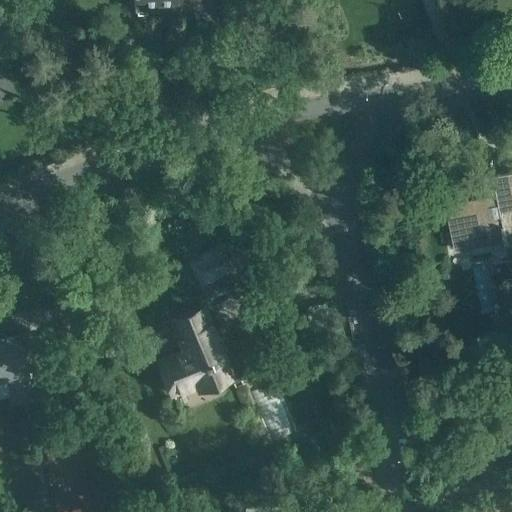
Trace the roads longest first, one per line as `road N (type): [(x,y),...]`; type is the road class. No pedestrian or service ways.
road 1 (residential): [(386,511),(372,339),(338,223)]
road 2 (residential): [(0,210),(211,129)]
road 3 (residential): [(211,129),(384,91)]
road 4 (residential): [(211,129),(271,151),(309,178),(338,223)]
road 5 (residential): [(338,223),(345,148),(384,91)]
road 6 (residential): [(384,91),(511,58)]
